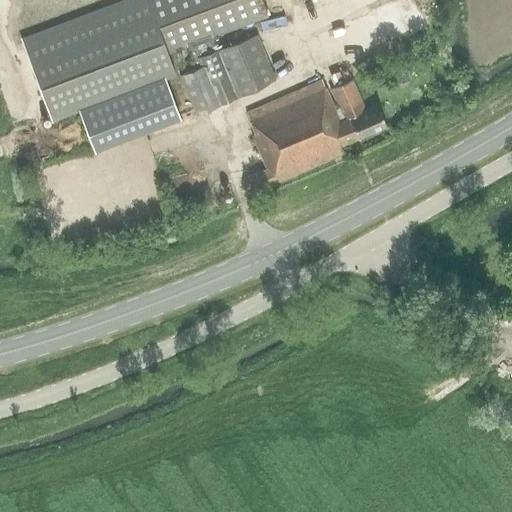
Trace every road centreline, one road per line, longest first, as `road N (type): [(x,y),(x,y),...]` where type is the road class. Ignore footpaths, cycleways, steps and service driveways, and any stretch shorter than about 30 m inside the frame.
road 1 (unclassified): [(0,409),(176,346),(511,162)]
road 2 (primary): [(0,356),(209,283),(378,203),(511,127)]
